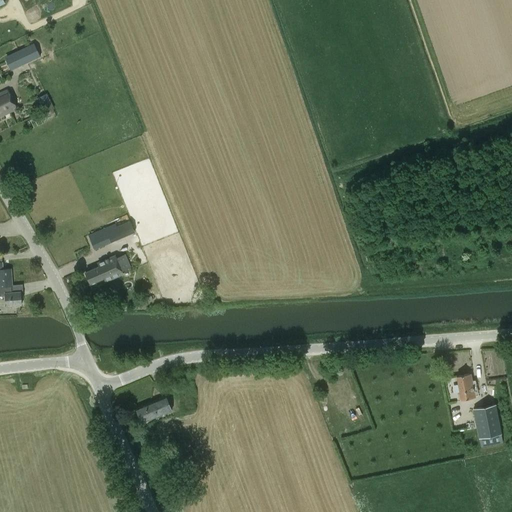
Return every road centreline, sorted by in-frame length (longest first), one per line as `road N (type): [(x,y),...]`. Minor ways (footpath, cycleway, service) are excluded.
road 1 (tertiary): [(99,389),(176,359),(511,335)]
road 2 (tertiary): [(88,363),(64,299),(0,186)]
road 3 (tertiary): [(152,511),(99,389)]
